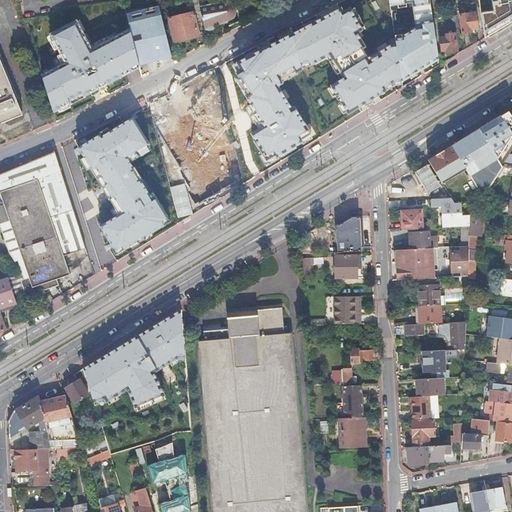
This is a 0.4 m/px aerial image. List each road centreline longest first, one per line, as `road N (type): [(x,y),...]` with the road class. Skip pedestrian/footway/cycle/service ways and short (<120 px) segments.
road 1 (primary): [(372,170),(0,398)]
road 2 (residential): [(391,488),(372,170)]
road 3 (residential): [(315,0),(53,135)]
road 4 (residential): [(345,136),(103,289)]
road 5 (residential): [(511,36),(345,136)]
road 6 (primary): [(511,83),(372,170)]
road 7 (residential): [(103,289),(53,135)]
road 8 (residential): [(511,465),(391,488)]
